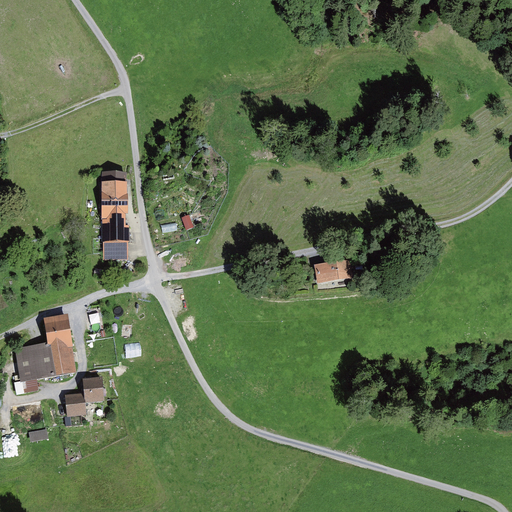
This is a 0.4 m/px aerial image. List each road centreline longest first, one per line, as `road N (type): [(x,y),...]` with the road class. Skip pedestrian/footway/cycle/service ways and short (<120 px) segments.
road 1 (track): [(156,278),(192,364),(242,428),(503,511)]
road 2 (track): [(511,182),(444,224),(156,278)]
road 3 (track): [(156,278),(127,89),(73,0)]
road 4 (track): [(156,278),(0,338)]
road 5 (track): [(127,89),(0,136)]
